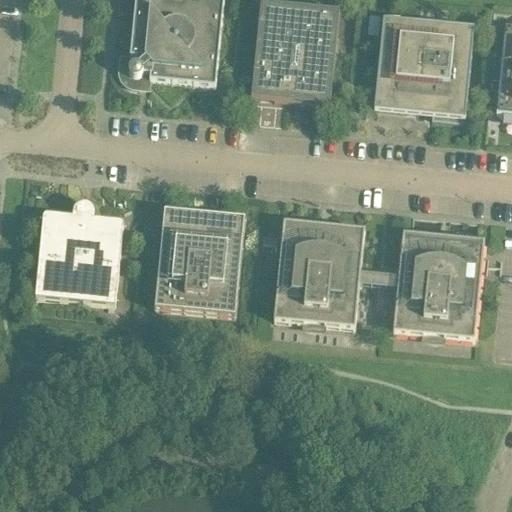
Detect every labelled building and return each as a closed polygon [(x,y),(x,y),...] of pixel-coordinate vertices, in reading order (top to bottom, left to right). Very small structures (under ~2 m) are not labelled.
[(142,79),(143,79),(150,79),(149,86),(215,92),(224,5),(174,0),(135,0),(130,62),(136,63),(135,70),(133,70),(131,71),(130,72),(129,74),(129,75),(128,76),(128,78),(129,79),(129,80),(130,82),(131,83),(132,83),(133,84),(134,84),(135,84),(137,84),(138,84),(139,83),(140,83),(141,81),(142,79)] [(251,104),(314,110),(329,112),(339,17),(260,9),(251,104)] [(424,120),(424,119),(432,120),(431,127),(462,130),(472,36),(415,30),(416,23),(385,20),(375,114),(414,118),(414,119),(415,120),(415,121),(415,122),(416,122),(417,123),(419,123),(420,123),(421,123),(423,122),(423,121),(424,120)] [(511,33),(504,33),(495,120),(511,121),(511,33)] [(35,304),(115,312),(123,228),(95,225),(96,220),(95,217),(94,214),(92,211),(90,209),(87,208),(84,208),(81,208),(78,210),(76,212),(74,214),(73,217),(72,223),(44,220),(35,304)] [(235,323),(245,224),(214,221),(213,228),(208,228),(209,220),(199,219),(199,227),(194,226),(194,219),(164,216),(154,315),(235,323)] [(354,335),(359,291),(364,236),(348,234),(347,241),(327,239),(327,233),(320,232),(319,238),(299,237),(300,229),(283,228),(273,327),(304,330),(305,323),(324,324),(324,332),(354,335)] [(403,240),(397,295),(393,338),(424,341),(424,334),(444,336),(443,343),(474,346),(483,248),(467,246),(466,253),(446,251),(447,245),(439,244),(438,250),(418,248),(419,241),(403,240)]
